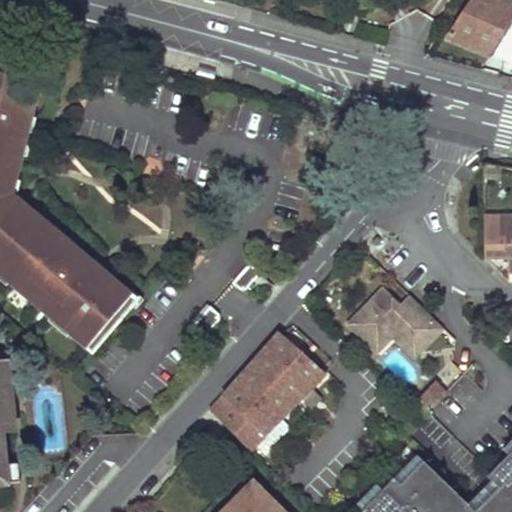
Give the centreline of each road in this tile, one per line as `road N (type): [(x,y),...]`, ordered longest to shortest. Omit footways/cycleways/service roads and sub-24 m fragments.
road 1 (primary): [(20,0),(173,34),(449,122)]
road 2 (residential): [(401,190),(360,220),(92,511)]
road 3 (primary): [(457,94),(107,0)]
road 4 (residential): [(511,307),(452,261),(401,190)]
road 5 (unknown): [(285,302),(377,398)]
